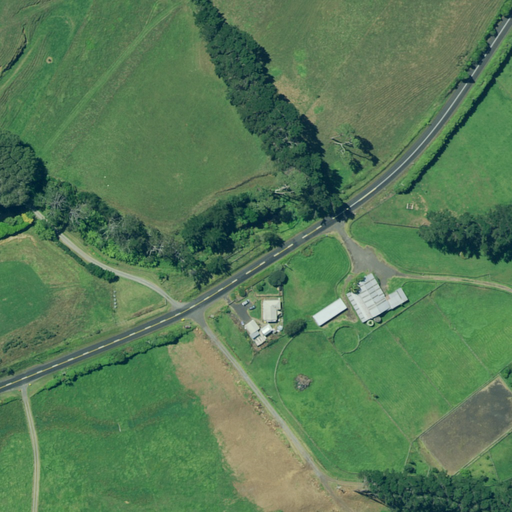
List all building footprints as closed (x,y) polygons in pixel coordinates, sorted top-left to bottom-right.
[(354,286),(372,318),(386,310),(387,312),(407,300),(401,289),(385,298),(372,274),(355,283),(356,285),(354,286)] [(372,318),(354,286),(345,291),(363,324),(372,318)] [(347,308),(341,299),(314,317),(320,326),(347,308)] [(280,310),(280,301),(264,301),(264,322),(276,322),(276,310),(280,310)] [(260,328),(253,320),(246,325),(253,334),(260,328)] [(273,331),(269,325),(261,330),(265,337),(273,331)]
